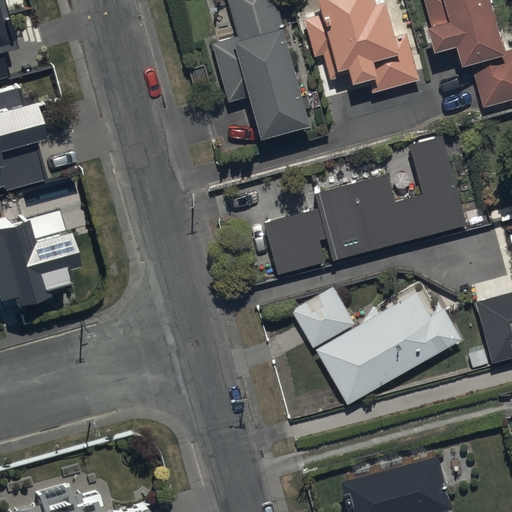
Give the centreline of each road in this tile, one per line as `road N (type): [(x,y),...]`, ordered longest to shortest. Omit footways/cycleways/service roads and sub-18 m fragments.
road 1 (residential): [(105,0),(199,342)]
road 2 (residential): [(0,397),(199,342)]
road 3 (residential): [(199,342),(248,511)]
